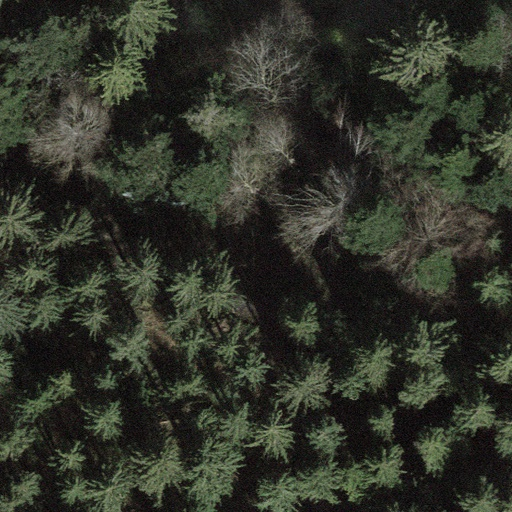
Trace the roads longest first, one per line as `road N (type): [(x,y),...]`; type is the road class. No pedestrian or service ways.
road 1 (track): [(0,191),(72,231),(271,310),(511,353)]
road 2 (track): [(363,511),(511,453)]
